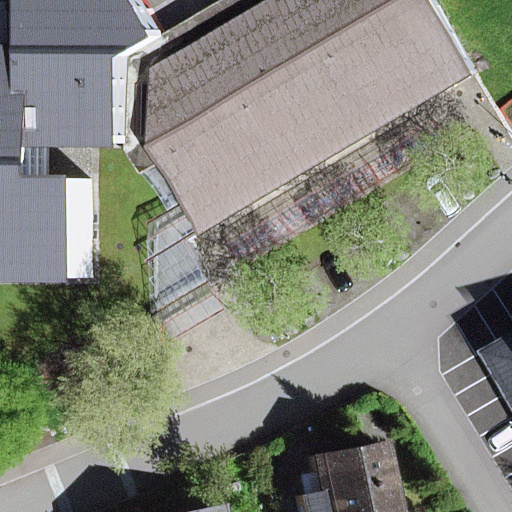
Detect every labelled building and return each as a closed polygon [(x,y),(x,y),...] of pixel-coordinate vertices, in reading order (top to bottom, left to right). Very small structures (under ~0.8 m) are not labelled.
[(49,183),(48,143),(135,142),(134,56),(167,36),(145,0),(51,0),(43,5),(42,53),(4,53),(4,5),(0,4),(0,216),(1,217),(2,277),(92,277),(92,183),(49,183)] [(190,242),(219,225),(172,146),(170,76),(297,1),(295,0),(228,0),(167,36),(134,56),(135,142),(174,214),(158,224),(155,321),(171,347),(219,319),(231,311),(190,242)] [(172,146),(219,225),(478,73),(434,0),(295,0),(297,1),(170,76),(172,146)] [(443,131),(235,252),(244,267),(451,145),(443,131)] [(511,345),(496,354),(511,380),(511,345)] [(388,511),(376,445),(307,458),(314,493),(295,497),(297,511),(388,511)]
